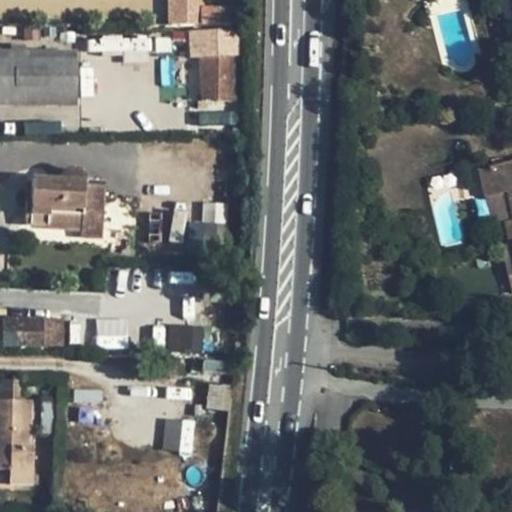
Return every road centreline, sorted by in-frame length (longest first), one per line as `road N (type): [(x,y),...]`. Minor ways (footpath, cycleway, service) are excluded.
road 1 (primary): [(280,0),(265,330),(244,511)]
road 2 (primary): [(301,342),(310,0)]
road 3 (residential): [(297,382),(511,403)]
road 4 (residential): [(301,342),(511,363)]
road 5 (primary): [(278,511),(297,382)]
